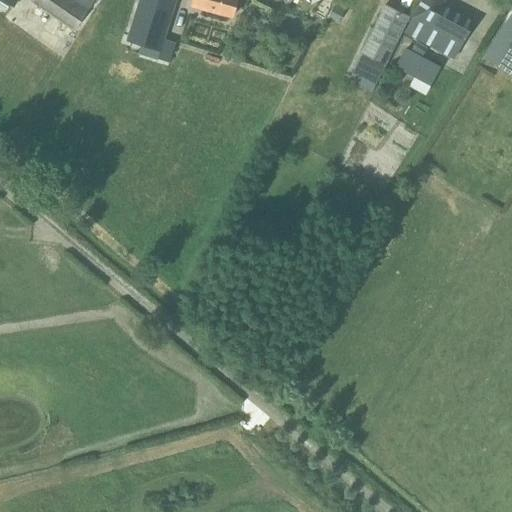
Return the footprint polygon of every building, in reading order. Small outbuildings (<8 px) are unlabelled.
[(33,0),(75,29),(87,11),(70,0),(33,0)] [(70,0),(87,11),(94,0),(70,0)] [(157,58),(175,0),(140,0),(128,39),(143,44),(141,53),(157,58)] [(232,19),(237,0),(191,0),(190,7),(232,19)] [(421,0),(412,19),(406,30),(455,56),(461,45),(473,22),(441,5),(444,0),(421,0)] [(334,2),(327,17),(337,22),(344,8),(334,2)] [(384,69),(408,20),(386,9),(363,54),(364,55),(362,59),(384,69)] [(511,21),(490,54),(511,69),(511,21)] [(430,86),(442,68),(409,49),(397,69),(430,86)]
